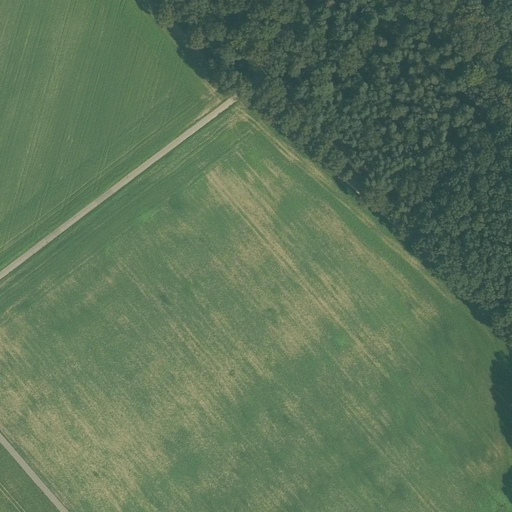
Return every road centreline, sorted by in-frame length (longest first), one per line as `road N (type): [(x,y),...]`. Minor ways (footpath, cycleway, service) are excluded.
road 1 (track): [(299,0),(259,80),(0,276)]
road 2 (track): [(247,89),(511,332)]
